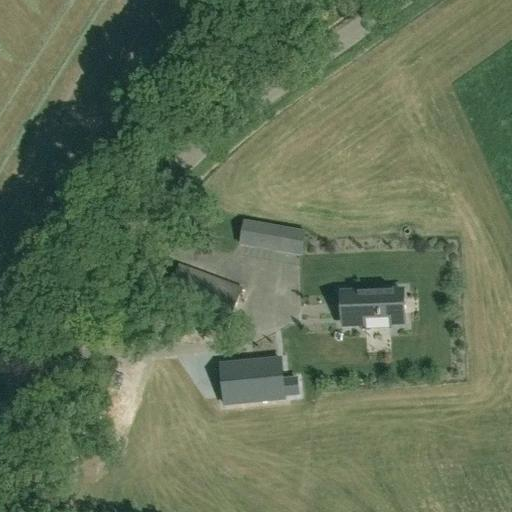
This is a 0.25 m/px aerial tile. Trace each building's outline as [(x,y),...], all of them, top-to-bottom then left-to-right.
[(266,212),(280,172),(249,162),(236,202),(266,212)] [(244,223),(240,246),(301,256),(305,233),(244,223)] [(226,334),(241,290),(178,268),(162,312),(226,334)] [(391,324),(403,324),(402,292),(342,294),(343,326),(364,325),(364,331),(391,330),(391,324)] [(284,400),(284,397),(298,396),(296,380),(282,381),(280,361),(221,366),(225,406),(284,400)] [(126,432),(174,442),(186,386),(139,376),(126,432)]
